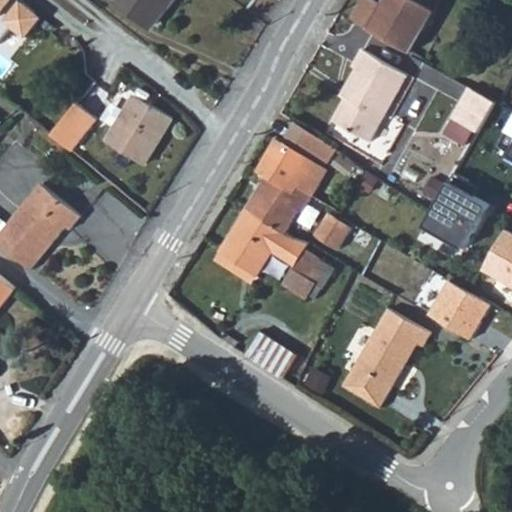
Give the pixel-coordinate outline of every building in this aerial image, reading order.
[(0,0),(0,41),(3,44),(17,27),(29,38),(46,18),(24,0),(0,0)] [(180,0),(116,0),(153,29),(165,13),(169,16),(180,0)] [(389,0),(388,2),(383,0),(367,0),(355,22),(425,62),(440,39),(424,30),(441,0),(389,0)] [(338,124),(374,144),(410,76),(366,51),(355,71),(366,75),(338,124)] [(481,137),(500,103),(473,88),(455,121),(481,137)] [(179,121),(144,99),(114,144),(149,167),(179,121)] [(80,101),(54,131),(73,148),(99,117),(80,101)] [(262,169),(270,173),(268,177),(294,190),(298,184),(317,193),(332,170),(327,167),(332,160),(339,165),(346,155),(297,124),(284,145),(278,142),(262,169)] [(339,165),(363,180),(369,170),(346,155),(339,165)] [(473,184),(459,175),(430,229),(469,251),(491,213),(465,198),(473,184)] [(306,211),(315,197),(317,193),(298,184),(294,190),(268,177),(248,209),(286,232),(301,209),(306,211)] [(86,216),(46,183),(0,238),(0,241),(35,270),(71,226),(75,229),(86,216)] [(301,240),(286,232),(248,209),(222,251),(258,273),(271,253),(286,263),(301,240)] [(341,217),(343,214),(336,210),(321,232),(333,241),(339,232),(349,237),(353,231),(346,227),(348,222),(341,217)] [(511,234),(508,232),(485,275),(511,290),(511,234)] [(308,251),(314,242),(301,240),(286,263),(296,269),(285,287),(310,300),(320,285),(315,282),(327,263),(308,251)] [(0,318),(22,291),(0,272),(0,318)] [(433,333),(394,308),(345,385),(379,407),(418,347),(426,348),(433,333)] [(264,328),(248,351),(284,376),(300,352),(264,328)] [(335,377),(316,366),(306,382),(325,394),(335,377)]
